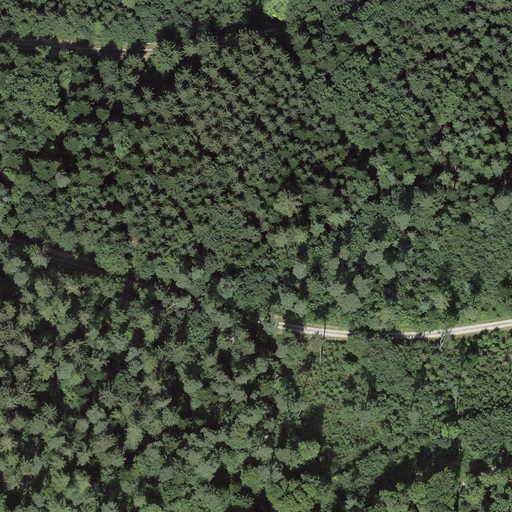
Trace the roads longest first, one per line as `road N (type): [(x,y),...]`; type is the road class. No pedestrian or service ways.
road 1 (track): [(0,243),(223,316),(329,328),(511,311)]
road 2 (track): [(0,46),(183,52),(413,0)]
road 3 (track): [(511,444),(404,490),(291,511)]
